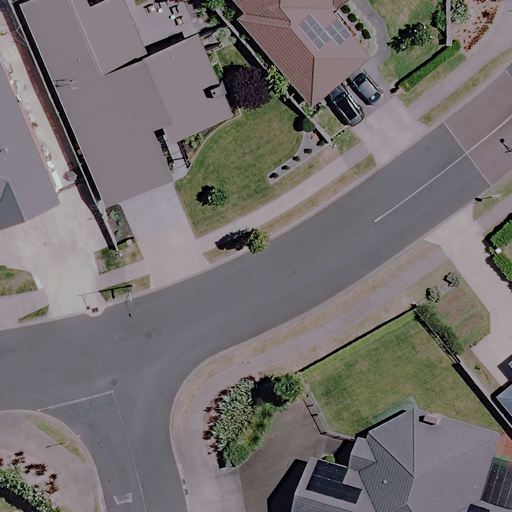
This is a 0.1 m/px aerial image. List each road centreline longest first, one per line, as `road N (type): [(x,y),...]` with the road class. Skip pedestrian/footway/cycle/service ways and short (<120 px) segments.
road 1 (residential): [(102,350),(272,283),(361,232),(511,114)]
road 2 (residential): [(102,350),(143,511)]
